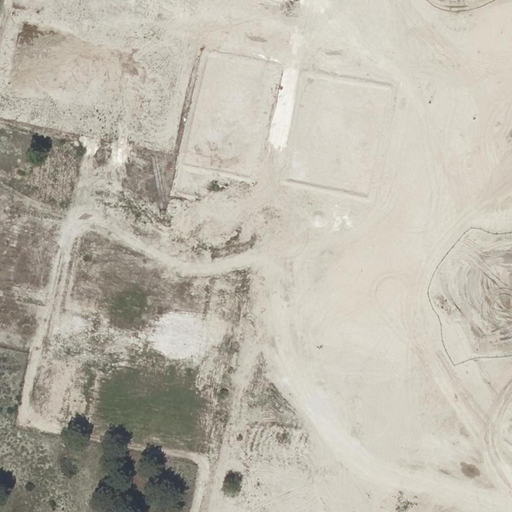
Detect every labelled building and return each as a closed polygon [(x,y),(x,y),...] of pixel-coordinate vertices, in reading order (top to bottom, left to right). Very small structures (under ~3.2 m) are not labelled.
[(221,131),(215,161),(229,164),(235,134),(221,131)] [(62,310),(53,354),(112,366),(115,351),(92,347),(98,317),(62,310)] [(160,315),(160,351),(199,352),(200,315),(160,315)] [(202,344),(219,348),(223,332),(205,328),(202,344)] [(51,383),(65,384),(66,365),(51,364),(51,383)] [(41,418),(59,420),(61,388),(44,387),(41,418)]
